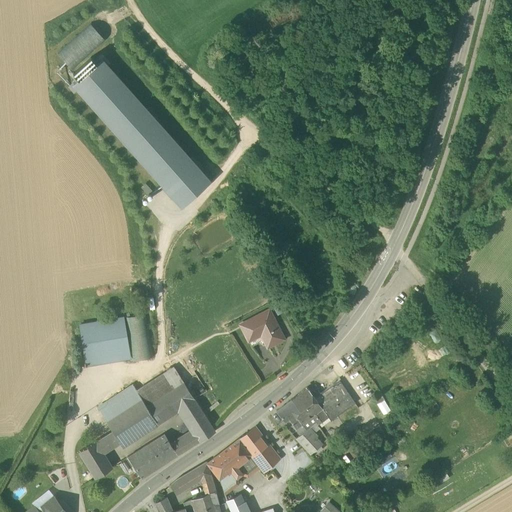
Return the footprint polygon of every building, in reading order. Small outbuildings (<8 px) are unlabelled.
[(57,54),(73,70),(92,52),(76,36),(57,54)] [(72,74),(78,80),(96,64),(91,58),(72,74)] [(72,85),(181,206),(209,181),(101,60),(96,64),(78,80),(72,85)] [(268,310),(241,324),(248,339),(261,333),(267,346),(282,338),(268,310)] [(145,313),(124,317),(131,360),(153,357),(145,313)] [(123,318),(77,325),(84,367),(130,360),(123,318)] [(174,368),(137,391),(146,406),(183,382),(174,368)] [(339,381),(315,399),(322,409),(328,417),(330,420),(355,403),(339,381)] [(137,391),(133,385),(98,408),(112,432),(119,443),(120,445),(178,408),(193,398),(183,382),(146,406),(137,391)] [(307,388),(291,400),(296,406),(291,410),(294,414),(301,424),(322,409),(315,399),(307,388)] [(215,431),(193,398),(178,408),(193,432),(200,441),(215,431)] [(296,406),(291,400),(286,403),(291,410),(296,406)] [(286,403),(276,411),(285,421),(288,419),(294,414),(291,410),(286,403)] [(322,409),(301,424),(306,431),(309,428),(316,423),(317,425),(328,417),(322,409)] [(301,424),(294,414),(288,419),(295,428),(301,424)] [(309,428),(313,433),(319,428),(317,425),(316,423),(309,428)] [(301,424),(295,428),(301,435),(306,431),(301,424)] [(378,426),(367,433),(374,444),(385,437),(378,426)] [(282,465),(254,427),(239,439),(251,454),(250,454),(259,466),(267,476),(282,465)] [(314,437),(316,436),(313,433),(309,428),(306,431),(301,435),(295,439),(309,454),(312,452),(320,446),(320,445),(314,437)] [(112,432),(95,442),(102,454),(119,443),(112,432)] [(193,432),(174,444),(180,453),(200,441),(193,432)] [(164,434),(128,456),(142,478),(177,455),(171,446),(164,434)] [(314,437),(320,445),(322,444),(316,436),(314,437)] [(239,439),(207,463),(214,472),(219,478),(231,469),(235,466),(250,454),(251,454),(239,439)] [(95,442),(95,441),(79,451),(96,478),(111,468),(102,454),(95,442)] [(180,453),(174,444),(171,446),(177,455),(180,453)] [(320,446),(312,452),(314,455),(322,448),(320,446)] [(250,454),(235,466),(241,473),(247,475),(259,466),(250,454)] [(207,463),(206,462),(205,462),(177,479),(170,484),(176,495),(200,481),(202,480),(202,483),(205,494),(215,492),(209,473),(214,472),(207,463)] [(235,466),(231,469),(236,477),(241,473),(235,466)] [(231,469),(219,478),(224,493),(223,493),(224,493),(236,483),(236,477),(231,469)] [(31,503),(34,506),(38,511),(42,511),(43,511),(41,509),(53,499),(55,497),(48,490),(31,503)] [(205,494),(191,499),(191,500),(194,511),(201,509),(202,510),(211,507),(211,506),(217,505),(218,504),(215,492),(205,494)] [(247,511),(240,495),(226,501),(227,503),(231,511),(247,511)] [(184,509),(172,511),(169,511),(165,498),(155,503),(160,511),(186,511),(185,508),(184,509)] [(43,511),(42,511),(38,511),(34,506),(27,511),(63,511),(53,499),(41,509),(43,511)] [(183,503),(184,509),(185,508),(186,511),(190,511),(194,511),(191,500),(183,503)]
